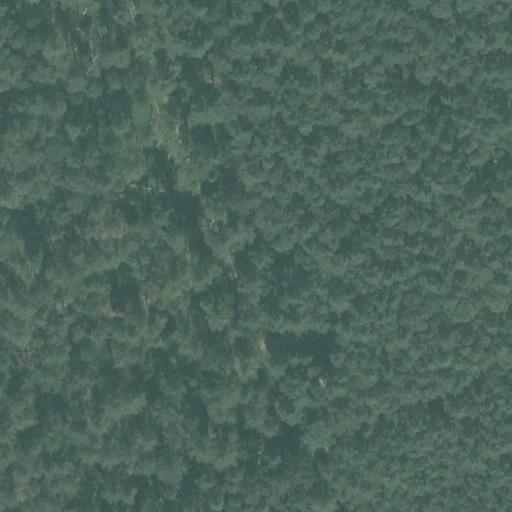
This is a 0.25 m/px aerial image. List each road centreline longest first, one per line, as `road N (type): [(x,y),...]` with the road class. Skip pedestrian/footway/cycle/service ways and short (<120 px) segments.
road 1 (track): [(131,0),(293,393)]
road 2 (track): [(41,511),(293,393)]
